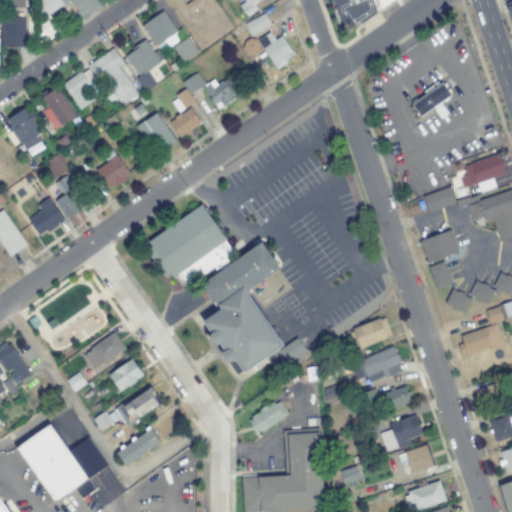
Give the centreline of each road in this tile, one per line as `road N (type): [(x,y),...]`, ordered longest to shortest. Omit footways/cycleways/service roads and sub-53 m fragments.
road 1 (residential): [(480,511),(304,0)]
road 2 (residential): [(0,305),(432,0)]
road 3 (residential): [(215,511),(210,421),(92,241)]
road 4 (residential): [(0,87),(124,0)]
road 5 (residential): [(113,492),(210,421)]
